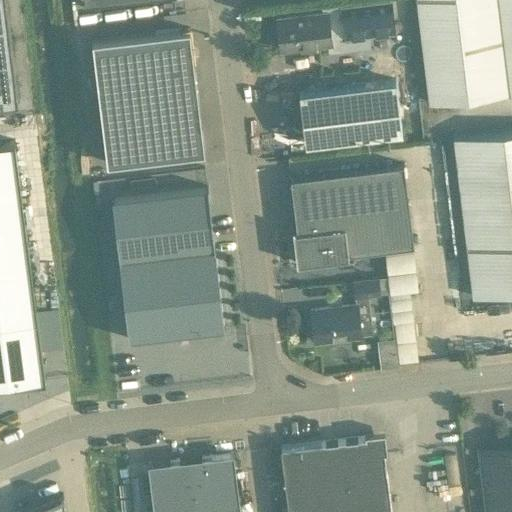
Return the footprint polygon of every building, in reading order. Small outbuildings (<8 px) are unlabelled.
[(0,0),(0,101),(18,99),(5,0),(0,0)] [(83,0),(87,24),(183,11),(181,0),(83,0)] [(287,16),(276,17),(280,49),(287,48),(327,43),(327,40),(369,35),(394,32),(391,1),(345,7),(344,0),(337,0),(321,2),(322,11),(287,16)] [(511,0),(415,0),(428,102),(511,91),(511,0)] [(106,162),(204,151),(189,27),(91,39),(106,162)] [(401,131),(395,79),(298,91),(304,142),(401,131)] [(472,296),(511,290),(511,129),(453,136),(472,296)] [(14,140),(0,141),(0,384),(45,378),(14,140)] [(413,246),(403,162),(290,176),(296,230),(292,230),(296,263),(354,256),(354,253),(413,246)] [(113,197),(112,197),(112,199),(119,257),(119,259),(119,262),(119,263),(120,263),(128,337),(128,338),(129,338),(223,327),(224,327),(224,326),(215,252),(215,250),(214,251),(214,248),(215,248),(215,246),(214,246),(207,187),(208,187),(207,186),(206,186),(113,198),(113,197)] [(356,303),(310,309),(314,341),(360,335),(358,317),(372,315),(369,294),(379,293),(377,277),(352,280),(354,296),(355,296),(356,303)] [(370,435),(281,447),(288,511),(391,511),(383,446),(370,435)] [(511,511),(511,441),(477,446),(485,511),(511,511)] [(239,511),(232,452),(147,462),(153,511),(239,511)] [(63,511),(61,500),(32,511),(63,511)]
